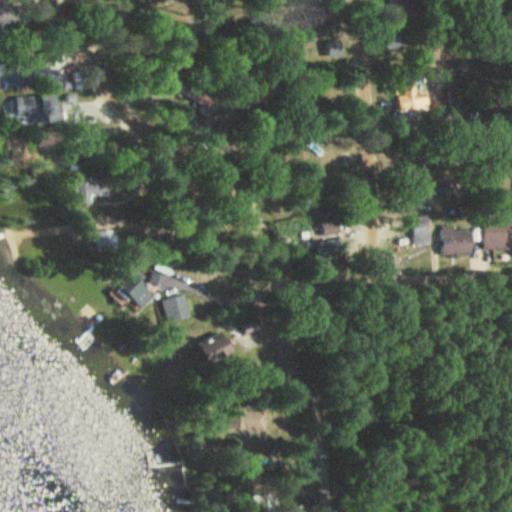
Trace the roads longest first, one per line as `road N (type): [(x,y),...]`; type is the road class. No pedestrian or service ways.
road 1 (residential): [(305,286),(274,261),(244,189),(149,135),(107,93),(50,0)]
road 2 (residential): [(511,120),(284,132),(236,143),(209,164)]
road 3 (residential): [(379,282),(370,245),(360,0)]
road 4 (residential): [(327,511),(305,286)]
road 5 (residential): [(511,278),(305,286)]
